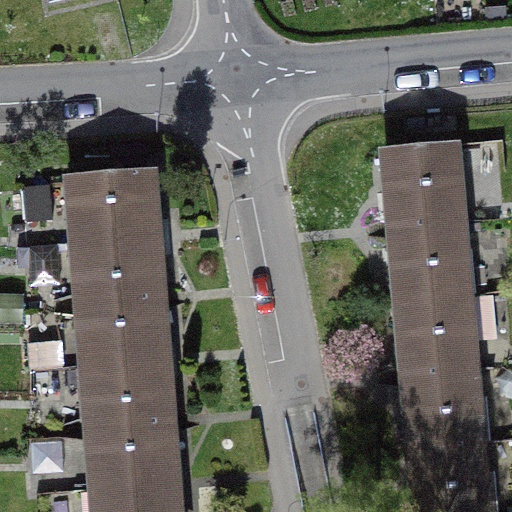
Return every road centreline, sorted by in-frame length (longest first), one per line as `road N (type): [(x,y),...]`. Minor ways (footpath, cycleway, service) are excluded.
road 1 (residential): [(242,80),(298,390)]
road 2 (residential): [(511,56),(242,80)]
road 3 (residential): [(242,80),(0,96)]
